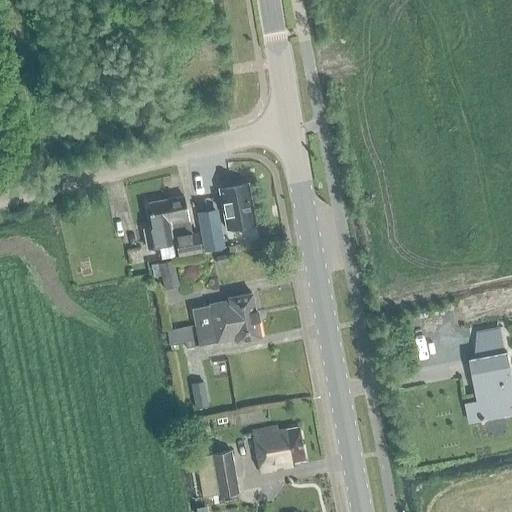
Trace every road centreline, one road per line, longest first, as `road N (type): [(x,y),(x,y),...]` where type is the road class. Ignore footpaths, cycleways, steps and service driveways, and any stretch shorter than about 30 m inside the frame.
road 1 (tertiary): [(362,511),(289,128)]
road 2 (unclassified): [(0,202),(289,128)]
road 3 (tertiary): [(289,128),(268,0)]
